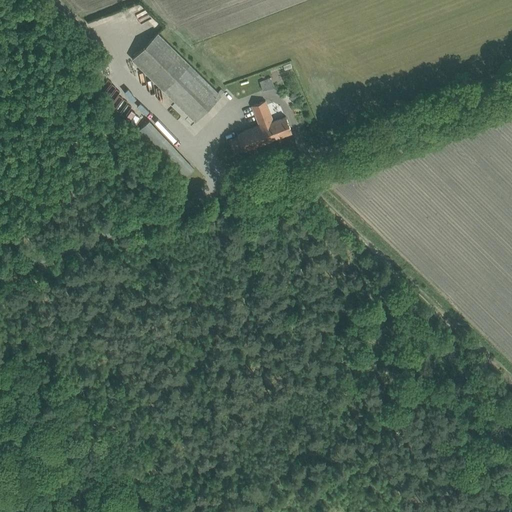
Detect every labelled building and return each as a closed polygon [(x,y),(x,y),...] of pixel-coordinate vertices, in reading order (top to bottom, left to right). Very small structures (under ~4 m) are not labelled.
[(132,58),(164,89),(195,120),(221,94),(157,32),(132,58)] [(260,80),(263,89),(275,85),(272,76),(269,77),(268,73),(260,76),(262,80),(260,80)] [(289,98),(296,101),(299,94),(293,91),(289,98)] [(229,140),(234,153),(292,131),(286,116),(273,121),(265,100),(261,101),(252,105),(259,124),(237,133),(238,136),(229,140)] [(135,133),(180,181),(194,168),(149,120),(135,133)]
